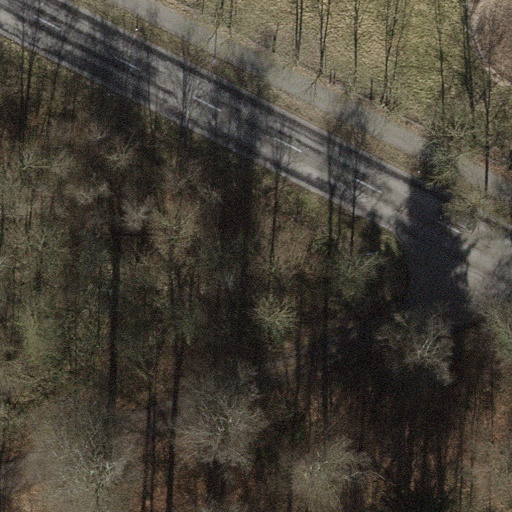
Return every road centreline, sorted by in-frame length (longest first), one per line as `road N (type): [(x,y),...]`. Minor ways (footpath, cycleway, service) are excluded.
road 1 (tertiary): [(511,263),(0,2)]
road 2 (track): [(511,284),(0,478)]
